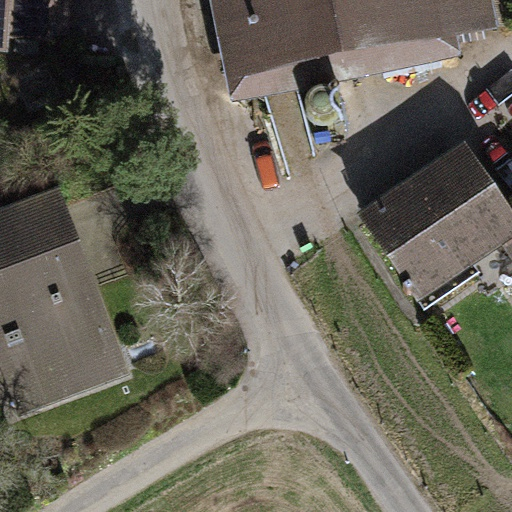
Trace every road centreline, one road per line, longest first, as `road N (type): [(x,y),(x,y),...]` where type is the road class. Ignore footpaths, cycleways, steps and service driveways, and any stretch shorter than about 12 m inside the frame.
road 1 (residential): [(156,0),(195,146),(241,258),(309,378)]
road 2 (track): [(511,61),(380,167),(302,212),(232,236)]
road 3 (residential): [(309,378),(206,426),(69,511)]
road 4 (residential): [(309,378),(404,511)]
